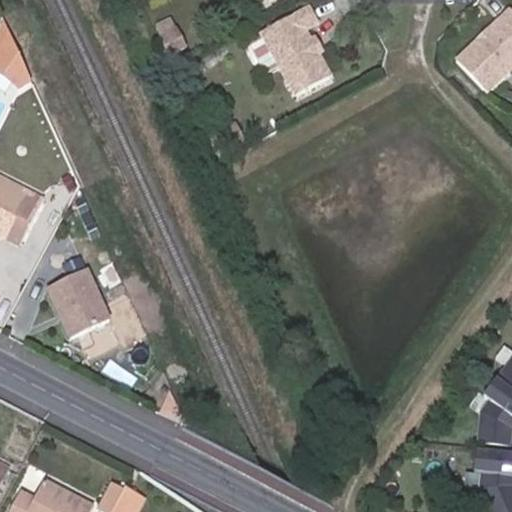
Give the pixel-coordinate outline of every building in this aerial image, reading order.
[(266,0),(274,17),(308,0),(266,0)] [(323,42),(314,27),(270,55),(279,69),(265,79),(277,97),(291,88),(310,116),(341,96),(326,73),(319,63),(311,50),(323,42)] [(511,27),(468,72),(499,104),(511,91),(511,27)] [(279,69),(270,55),(256,65),(265,79),(279,69)] [(324,60),(319,63),(326,73),(330,70),(324,60)] [(236,174),(260,160),(250,142),(225,155),(236,174)] [(0,186),(14,194),(19,185),(0,174),(0,186)] [(0,212),(8,217),(1,233),(15,241),(38,195),(19,185),(14,194),(0,186),(0,212)] [(111,322),(89,275),(50,294),(71,340),(111,322)] [(511,355),(511,356),(511,355),(511,358),(495,382),(511,394),(511,355)] [(511,430),(511,394),(495,382),(483,399),(489,403),(480,415),(477,445),(510,449),(511,430)] [(511,511),(511,469),(475,466),(473,486),(480,487),(478,502),(482,511),(511,511)] [(92,511),(93,511),(44,487),(35,504),(19,497),(11,511),(92,511)] [(140,511),(146,501),(122,488),(109,511),(140,511)]
